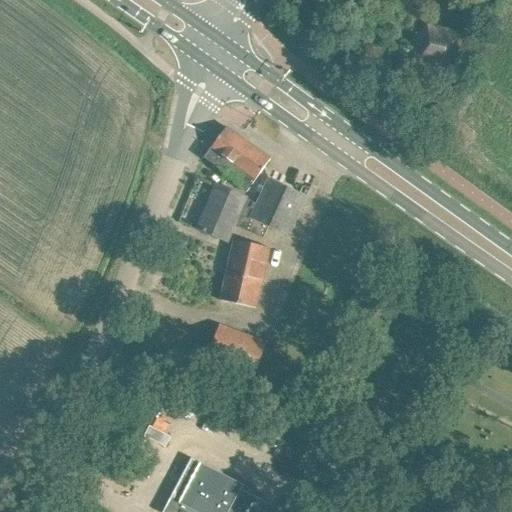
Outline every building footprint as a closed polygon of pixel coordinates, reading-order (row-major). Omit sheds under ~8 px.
[(416,36),(409,61),(452,71),(461,34),(426,25),(416,36)] [(247,192),(271,159),(227,127),(204,158),(236,181),(234,183),(247,192)] [(289,236),(307,196),(268,179),(264,188),(261,194),(257,204),(245,231),(263,239),(268,227),(289,236)] [(245,231),(257,204),(240,197),(240,195),(217,185),(198,229),(227,242),(233,226),(245,231)] [(258,185),(255,191),(261,194),(264,188),(258,185)] [(262,282),(270,248),(234,240),(220,301),(256,309),(262,282)] [(255,374),(266,344),(219,326),(208,356),(255,374)] [(270,336),(266,344),(275,347),(278,339),(270,336)] [(293,385),(289,395),(299,399),(303,389),(293,385)] [(179,483),(163,511),(285,511),(277,508),(276,509),(277,509),(276,511),(270,511),(258,506),(261,500),(259,499),(259,498),(256,497),(258,493),(243,485),(241,489),(224,480),(214,475),(215,474),(213,473),(213,475),(203,470),(206,465),(205,465),(192,458),(183,475),(179,483)]
